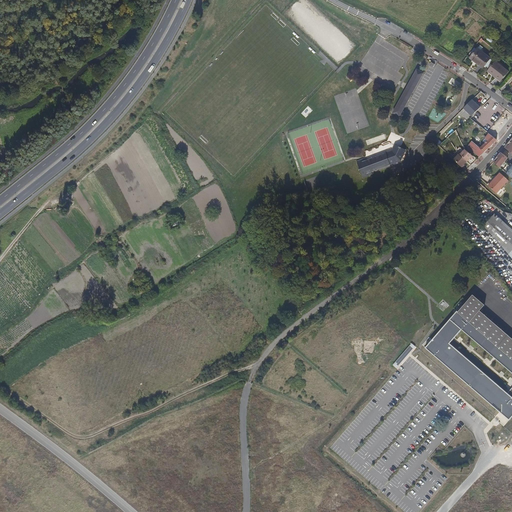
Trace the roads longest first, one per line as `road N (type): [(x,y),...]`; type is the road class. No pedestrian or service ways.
road 1 (track): [(470,177),(388,255),(281,334),(250,374),(229,372),(87,438),(0,376)]
road 2 (track): [(0,258),(48,198),(134,125),(211,0)]
road 3 (trunk): [(0,214),(122,105),(187,0)]
road 4 (trunk): [(176,0),(107,106),(0,201)]
road 5 (unclassified): [(332,0),(396,31),(511,108)]
